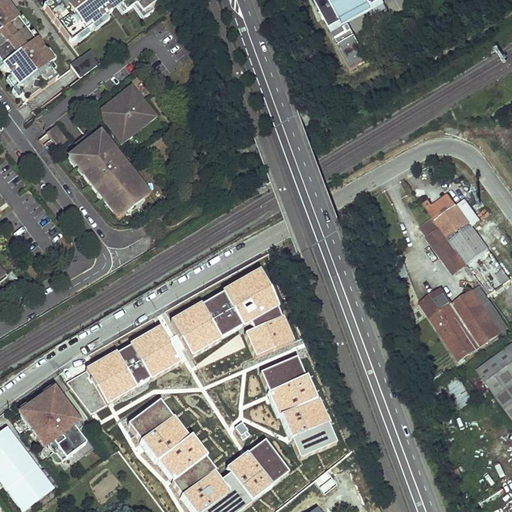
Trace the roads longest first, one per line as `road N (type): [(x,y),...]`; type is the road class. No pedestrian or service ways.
road 1 (unclassified): [(511,209),(469,154),(428,148),(97,334),(0,400)]
road 2 (secondary): [(435,511),(243,0)]
road 3 (secondary): [(228,0),(418,511)]
road 4 (residential): [(105,262),(0,112)]
road 5 (residential): [(0,329),(105,262)]
